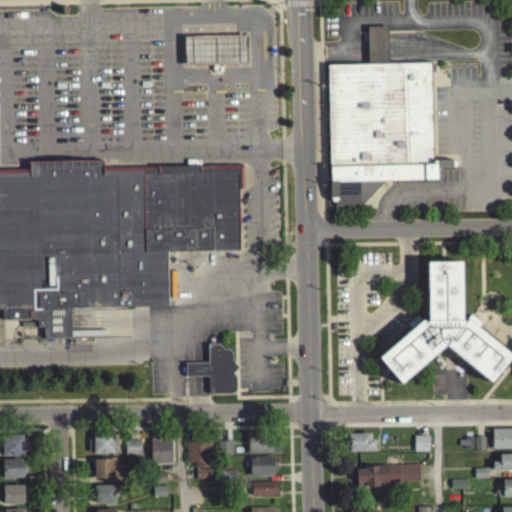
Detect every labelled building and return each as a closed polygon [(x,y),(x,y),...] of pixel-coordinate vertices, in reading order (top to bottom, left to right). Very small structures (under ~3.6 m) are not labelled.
[(366,69),(325,70),(327,204),(328,206),(331,207),(332,216),(356,215),(381,186),(435,185),(435,173),(451,173),(452,172),(454,170),(454,168),(453,166),(451,165),(434,165),(431,165),(428,67),(385,69),(386,31),(366,31),(366,69)] [(181,41),(181,71),(211,70),(216,70),(245,70),(244,40),(181,41)] [(0,174),(26,174),(26,171),(26,166),(100,165),(100,173),(113,172),(139,172),(143,172),(154,172),(154,171),(198,170),(198,171),(240,170),(240,175),(240,194),(239,194),(236,194),(237,256),(164,257),(165,311),(116,312),(68,313),(69,343),(41,343),(41,331),(35,331),(35,324),(0,325),(0,174)] [(459,326),(461,327),(464,324),(468,319),(479,328),(475,333),(509,361),(488,387),(443,351),(441,351),(398,389),(375,362),(409,334),(405,329),(415,320),(419,325),(422,328),(424,325),(423,267),(458,266),(459,326)] [(205,350),(216,349),(221,354),(225,354),(229,358),(229,366),(234,371),(235,372),(234,374),(229,379),(233,382),(233,394),(230,398),(206,398),(206,381),(183,382),(183,369),(205,368),(205,350)] [(511,433),(490,434),(491,454),(511,453),(511,433)] [(271,457),(278,457),(278,437),(273,437),(270,437),(246,437),(246,457),(271,457)] [(86,444),(86,458),(91,458),(91,459),(111,459),(111,456),(115,456),(115,443),(111,443),(111,438),(91,439),(91,443),(86,444)] [(348,456),(372,456),(372,438),(347,438),(348,456)] [(150,439),(161,439),(161,444),(169,444),(170,469),(148,469),(148,444),(150,444),(150,439)] [(1,462),(0,452),(0,440),(21,440),(22,442),(25,442),(25,455),(21,455),(21,461),(1,462)] [(428,456),(428,441),(412,441),(413,457),(428,456)] [(463,442),(463,454),(484,454),(484,442),(463,442)] [(185,468),(185,444),(207,443),(207,472),(193,473),(193,468),(185,468)] [(123,461),(122,446),(130,446),(138,445),(139,460),(123,461)] [(215,460),(215,445),(222,445),(230,445),(230,459),(215,460)] [(498,467),(490,467),(491,476),(511,475),(511,458),(498,459),(498,467)] [(247,481),(247,462),(270,461),(270,463),(275,463),(275,473),(271,473),(271,481),(247,481)] [(88,472),(88,482),(91,482),(91,484),(110,484),(110,464),(91,464),(91,472),(88,472)] [(0,483),(21,482),(21,479),(26,478),(25,466),(21,467),(21,465),(0,465),(0,483)] [(354,472),(355,490),(419,488),(418,469),(354,472)] [(473,483),(487,483),(486,473),(473,474),(473,483)] [(193,485),(193,475),(209,474),(209,485),(193,485)] [(218,476),(233,476),(233,489),(218,489),(218,476)] [(151,488),(151,478),(164,478),(164,488),(151,488)] [(465,485),(450,485),(450,494),(465,493),(465,485)] [(511,485),(498,485),(498,501),(511,501),(511,485)] [(250,501),(249,487),(271,486),(271,487),(276,487),(276,499),(271,499),(271,500),(250,501)] [(1,509),(0,490),(21,490),(21,492),(25,492),(25,505),(22,505),(22,508),(1,509)] [(92,505),(88,505),(88,492),(92,492),(92,490),(113,490),(113,508),(92,508),(92,505)] [(151,501),(151,492),(164,491),(164,501),(151,501)]
